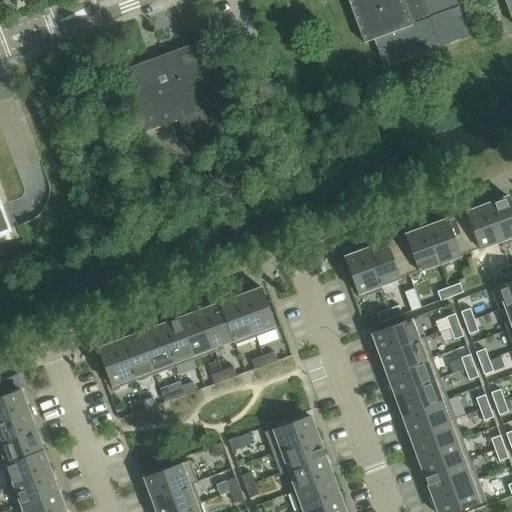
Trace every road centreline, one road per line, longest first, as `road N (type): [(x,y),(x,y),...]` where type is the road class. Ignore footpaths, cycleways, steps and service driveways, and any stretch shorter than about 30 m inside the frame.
road 1 (residential): [(390,511),(297,254)]
road 2 (residential): [(47,346),(297,254)]
road 3 (residential): [(297,254),(511,177)]
road 4 (residential): [(109,511),(47,346)]
